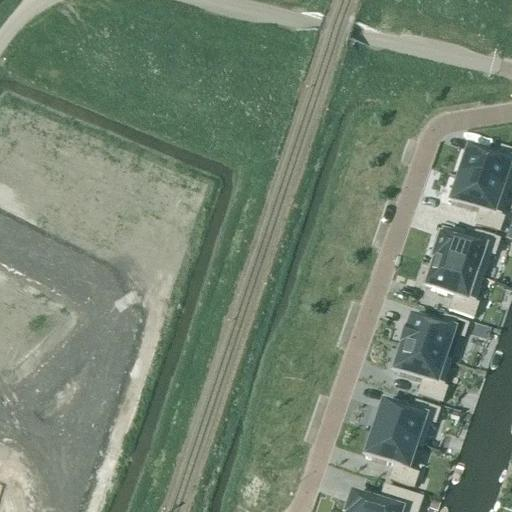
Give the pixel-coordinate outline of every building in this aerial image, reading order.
[(463,164),(459,178),(459,179),(459,180),(500,194),(508,168),(511,169),(511,154),(500,151),(496,163),(468,153),(464,165),(463,164)] [(459,180),(450,206),(478,216),(474,228),(498,236),(502,223),(491,219),(500,194),(459,180)] [(432,258),(431,260),(433,260),(431,264),(434,264),(433,266),(474,279),(482,254),(494,258),(498,245),(474,236),(470,249),(442,239),(441,243),(439,242),(438,245),(437,244),(436,246),(437,247),(433,258),(432,258)] [(433,266),(424,292),(452,302),(448,314),(472,322),(477,309),(465,305),(474,279),(433,266)] [(406,335),(401,350),(402,350),(442,364),(451,338),(462,342),(467,329),(443,321),(439,333),(411,323),(407,336),(406,335)] [(402,350),(393,376),(421,386),(417,398),(441,406),(446,393),(434,389),(442,364),(402,350)] [(373,433),(373,434),(414,448),(423,423),(434,427),(438,414),(415,405),(410,418),(382,408),(374,433),(373,433)] [(373,437),(365,461),(393,471),(389,483),(413,491),(417,477),(406,474),(414,448),(373,434),(372,436),(373,437)] [(401,511),(404,503),(378,494),(373,507),(351,500),(346,511),(401,511)]
